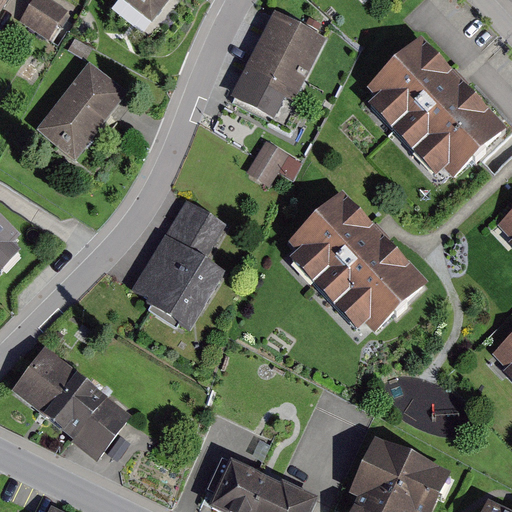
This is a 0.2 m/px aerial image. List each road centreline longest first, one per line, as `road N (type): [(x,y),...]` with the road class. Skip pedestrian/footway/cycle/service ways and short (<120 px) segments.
road 1 (residential): [(241,0),(190,126),(135,223),(0,359)]
road 2 (tertiary): [(0,454),(117,511)]
